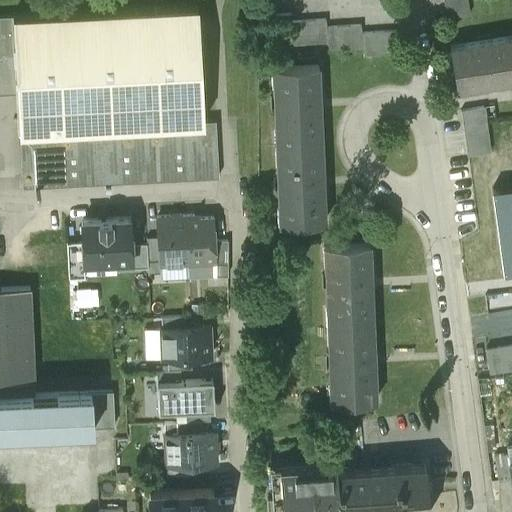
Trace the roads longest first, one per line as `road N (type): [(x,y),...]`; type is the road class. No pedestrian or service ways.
road 1 (residential): [(476,511),(433,197)]
road 2 (residential): [(433,197),(425,127),(410,108),(378,107),(357,132),(364,163),(401,188)]
